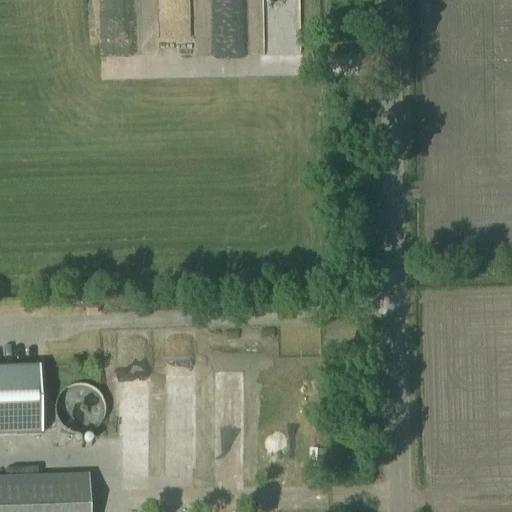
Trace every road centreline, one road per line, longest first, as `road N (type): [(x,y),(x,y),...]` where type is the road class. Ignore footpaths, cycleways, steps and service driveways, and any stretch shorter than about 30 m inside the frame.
road 1 (unclassified): [(400,511),(381,0)]
road 2 (unknown): [(393,319),(0,328)]
